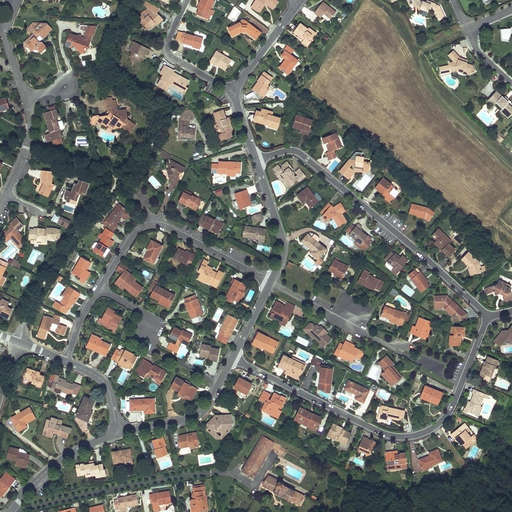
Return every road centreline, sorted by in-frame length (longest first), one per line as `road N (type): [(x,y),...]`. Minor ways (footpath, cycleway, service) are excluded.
road 1 (residential): [(232,358),(404,437),(449,413),(485,317)]
road 2 (residential): [(485,317),(300,153),(256,160)]
road 3 (residential): [(270,282),(152,225),(131,236),(99,288)]
road 4 (residential): [(403,355),(270,282)]
road 5 (track): [(421,49),(448,104),(511,165)]
road 6 (residential): [(118,433),(196,416),(232,358)]
road 7 (residential): [(10,511),(55,464),(118,433)]
road 8 (residential): [(232,90),(166,50),(187,0)]
road 9 (residential): [(270,282),(283,246),(256,160)]
